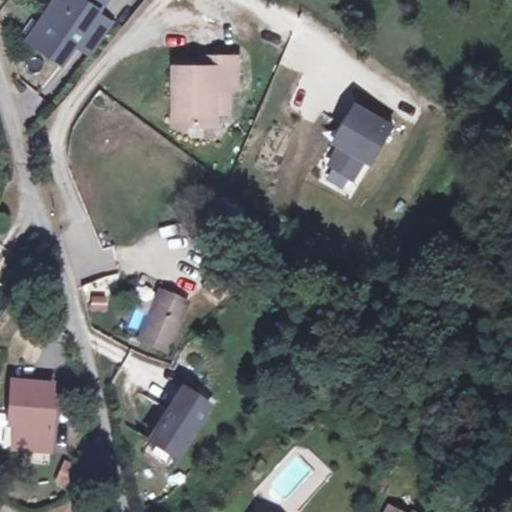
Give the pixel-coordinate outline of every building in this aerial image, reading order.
[(50,36),(38,53),(63,70),(76,52),(98,21),(111,0),(77,0),(77,1),(68,13),(58,6),(42,30),(50,36)] [(75,0),(62,0),(58,6),(68,13),(77,1),(75,0)] [(111,31),(98,21),(76,52),(90,62),(111,31)] [(50,36),(42,30),(30,47),(38,53),(50,36)] [(216,132),(216,120),(216,99),(229,99),(236,100),(236,65),(205,65),(204,76),(172,77),(172,132),(216,132)] [(229,121),(229,99),(216,99),(216,120),(229,121)] [(351,188),(362,170),(368,174),(391,137),(385,133),(355,115),(342,135),(350,140),(340,155),(328,173),(351,188)] [(350,140),(342,135),(332,151),(340,155),(350,140)] [(244,223),(238,233),(255,244),(261,235),(244,223)] [(229,246),(245,257),(255,244),(238,233),(229,246)] [(164,363),(183,318),(158,307),(140,353),(164,363)] [(49,399),(51,374),(11,368),(8,395),(13,395),(9,434),(48,439),(52,400),(49,399)] [(183,403),(150,454),(177,471),(210,420),(183,403)] [(51,473),(63,477),(69,457),(57,453),(51,473)]
